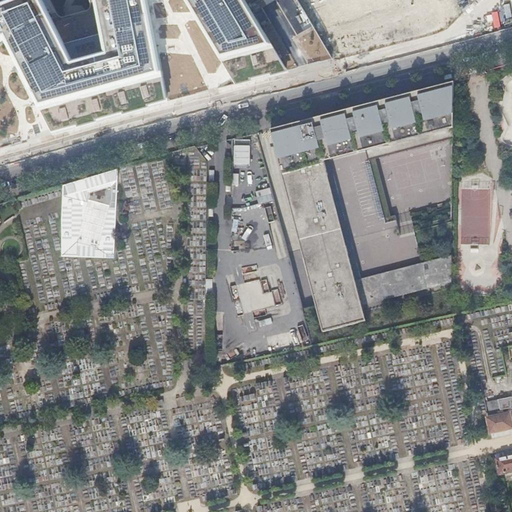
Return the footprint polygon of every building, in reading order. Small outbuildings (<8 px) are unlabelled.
[(0,0),(0,39),(4,38),(55,137),(168,101),(145,0),(189,0),(237,85),(288,72),(247,0),(98,0),(107,55),(74,64),(43,0),(0,0)] [(86,9),(61,17),(68,42),(94,35),(86,9)] [(453,139),(452,81),(333,113),(271,129),(324,331),(366,321),(325,161),(344,156),(366,151),(369,161),(453,139)] [(235,164),(251,165),(252,140),(236,139),(235,164)] [(260,204),(272,201),(268,189),(256,192),(260,204)] [(108,197),(94,190),(69,240),(90,250),(108,211),(102,208),(108,197)] [(452,256),(422,264),(428,288),(452,282),(452,256)] [(422,263),(356,280),(362,306),(428,289),(428,288),(422,264),(422,263)] [(275,310),(275,296),(241,296),(241,310),(275,310)] [(511,397),(510,397),(497,400),(500,410),(500,411),(508,409),(511,409),(511,397)] [(500,410),(497,400),(487,403),(489,413),(500,410)] [(511,426),(509,413),(488,418),(491,432),(511,427),(511,426)] [(511,455),(497,459),(500,474),(511,470),(511,455)]
